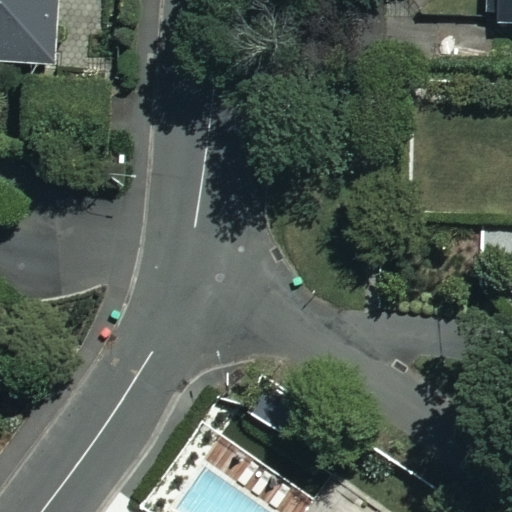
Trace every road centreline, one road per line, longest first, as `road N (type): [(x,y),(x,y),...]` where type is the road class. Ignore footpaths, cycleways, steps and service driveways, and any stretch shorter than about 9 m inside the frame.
road 1 (residential): [(192,258),(511,484)]
road 2 (residential): [(36,511),(141,369),(192,258)]
road 3 (residential): [(223,0),(192,258)]
